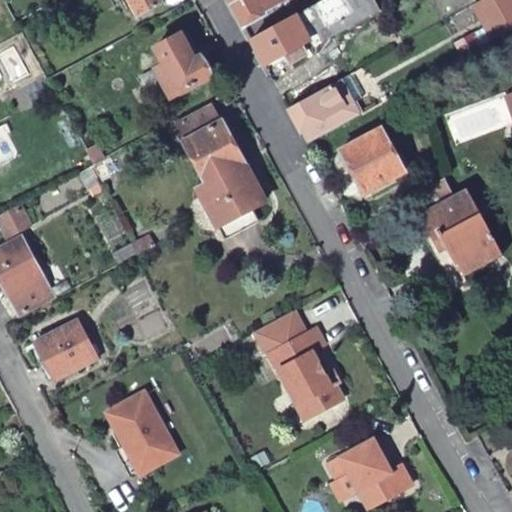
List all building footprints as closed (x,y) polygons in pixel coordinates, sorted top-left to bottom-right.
[(162,0),(127,0),(136,15),(163,0),(162,0)] [(234,0),(229,3),(243,30),(268,16),(265,11),(286,0),(234,0)] [(317,0),(250,36),(267,67),(289,55),(312,42),(310,39),(376,2),(374,0),(317,0)] [(511,0),(479,0),(472,4),(492,39),(511,28),(511,0)] [(195,57),(183,31),(154,45),(164,64),(153,70),(171,104),(215,81),(201,55),(195,57)] [(309,143),(360,114),(355,105),(348,109),(336,89),(334,90),(332,85),(287,111),(302,137),(305,135),(309,143)] [(511,85),(501,91),(507,105),(511,102),(511,85)] [(196,195),(249,166),(222,118),(220,118),(211,103),(175,123),(183,137),(179,140),(201,181),(191,187),(196,195)] [(408,175),(379,126),(337,150),(366,199),(408,175)] [(86,149),(93,163),(104,157),(96,143),(86,149)] [(89,165),(97,180),(116,169),(108,155),(104,157),(93,163),(89,165)] [(196,195),(215,230),(219,228),(225,239),(258,222),(252,211),(268,202),(249,166),(196,195)] [(456,197),(446,180),(419,194),(428,210),(426,212),(430,219),(426,221),(443,253),(449,250),(467,282),(508,260),(469,189),(456,197)] [(20,203),(0,214),(0,220),(8,235),(31,222),(20,203)] [(137,254),(153,245),(147,235),(135,242),(131,244),(137,254)] [(0,282),(19,317),(54,299),(19,237),(0,248),(0,282)] [(434,280),(420,288),(429,305),(443,297),(434,280)] [(293,312),(282,318),(294,342),(306,336),(293,312)] [(266,357),(268,355),(283,382),(304,421),(342,400),(315,350),(323,345),(316,331),(306,336),(294,342),(282,318),(253,333),(266,357)] [(96,359),(76,322),(35,344),(55,381),(96,359)] [(127,446),(142,472),(178,453),(144,392),(107,412),(125,444),(126,447),(127,446)] [(393,474),(375,440),(327,465),(336,481),(330,484),(341,506),(360,496),(368,511),(370,511),(379,507),(414,489),(403,469),(393,474)] [(132,479),(142,472),(127,446),(126,447),(125,444),(116,449),(132,479)] [(259,467),(270,462),(265,450),(253,456),(259,467)]
